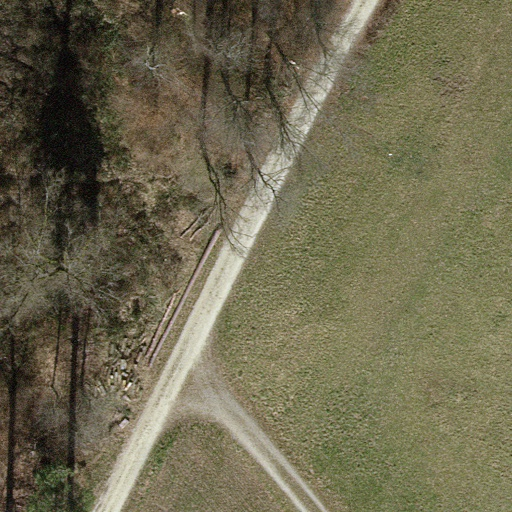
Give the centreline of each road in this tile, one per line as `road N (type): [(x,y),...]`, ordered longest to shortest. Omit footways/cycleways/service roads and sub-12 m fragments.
road 1 (track): [(393,0),(178,381)]
road 2 (track): [(178,381),(268,452),(317,511)]
road 3 (track): [(178,381),(111,511)]
